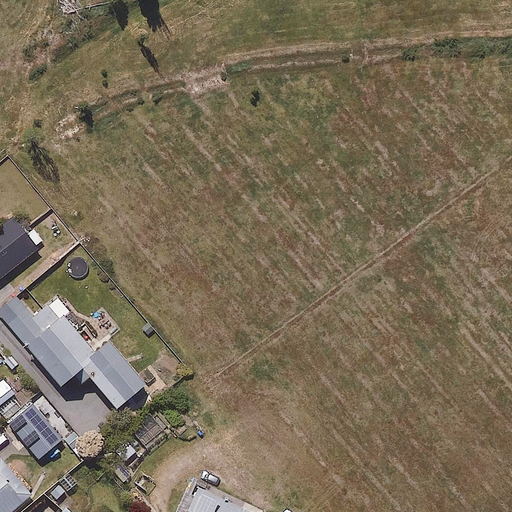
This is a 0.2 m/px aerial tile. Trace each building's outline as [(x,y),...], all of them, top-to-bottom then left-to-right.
[(0,286),(39,256),(11,217),(0,224),(0,286)] [(92,352),(50,307),(40,310),(34,315),(14,296),(0,308),(0,318),(56,388),(78,368),(111,410),(140,386),(106,343),(92,352)] [(32,404),(8,425),(37,461),(61,441),(32,404)] [(143,446),(129,432),(112,449),(126,463),(143,446)] [(95,450),(81,437),(69,449),(83,463),(95,450)] [(0,511),(10,511),(28,497),(0,464),(0,511)] [(83,486),(69,472),(43,497),(56,511),(83,486)] [(183,511),(246,511),(194,487),(183,511)]
